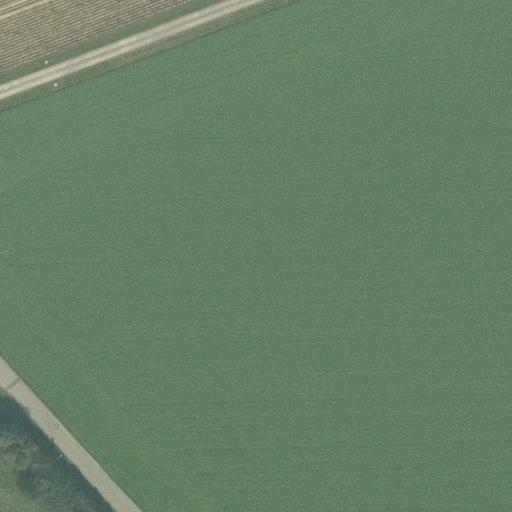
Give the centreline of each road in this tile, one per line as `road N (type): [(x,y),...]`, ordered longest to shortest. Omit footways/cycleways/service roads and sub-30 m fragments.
road 1 (track): [(246,0),(0,92)]
road 2 (unclassified): [(0,369),(126,511)]
